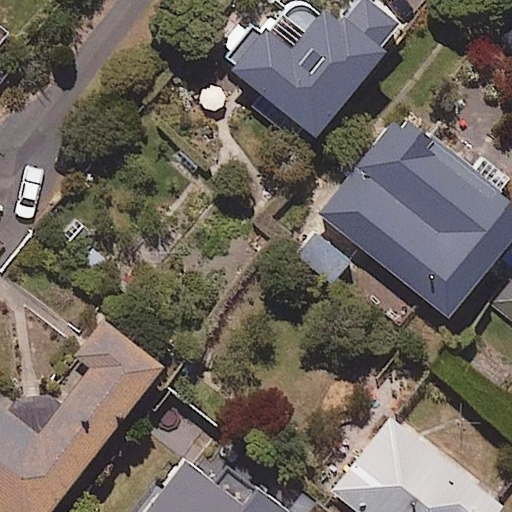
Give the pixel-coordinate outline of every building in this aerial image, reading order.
[(338,0),(333,7),(324,0),(270,0),(259,15),(250,8),(216,52),(304,119),(389,8),(379,0),(338,0)] [(511,214),(511,190),(395,99),(313,205),(442,305),(511,214)] [(349,253),(313,227),(291,258),(327,283),(349,253)] [(511,282),(495,306),(511,318),(511,282)] [(31,511),(160,351),(102,305),(66,350),(78,360),(50,395),(30,378),(9,404),(0,396),(0,511),(31,511)] [(480,511),(495,494),(383,409),(327,483),(364,511),(480,511)] [(226,486),(178,450),(133,508),(137,511),(293,511),(296,508),(241,466),(226,486)]
